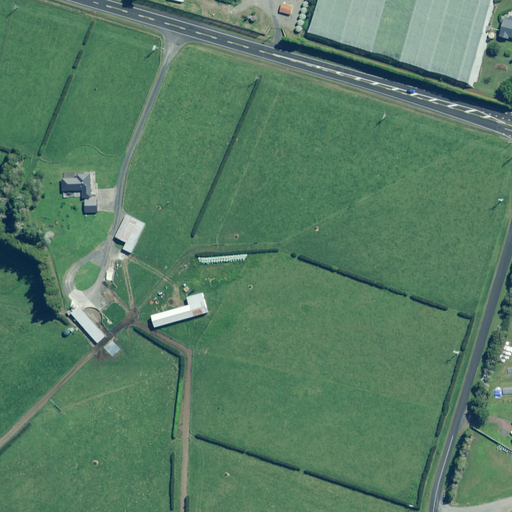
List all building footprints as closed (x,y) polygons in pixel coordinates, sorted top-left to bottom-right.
[(294,8),(282,5),(280,12),(292,15),(294,8)] [(510,37),(511,37),(511,16),(510,19),(505,18),(500,36),(509,39),(510,37)] [(93,198),(92,175),(78,175),(78,179),(63,179),(64,192),(83,191),(84,199),(93,198)] [(98,213),(98,200),(86,200),(86,213),(98,213)] [(146,225),(127,215),(116,238),(127,243),(124,250),(132,253),(146,225)] [(209,313),(203,294),(188,298),(190,305),(153,316),(156,328),(209,313)] [(70,316),(72,314),(74,316),(98,344),(105,337),(76,305),(72,308),(73,309),(67,313),(70,316)] [(120,350),(112,341),(104,348),(112,357),(120,350)]
